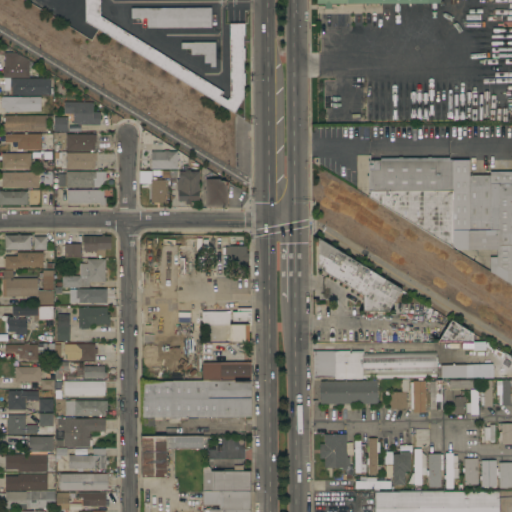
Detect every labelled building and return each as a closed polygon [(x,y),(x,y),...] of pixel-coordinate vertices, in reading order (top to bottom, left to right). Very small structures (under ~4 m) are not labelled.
[(98,0),(99,16),(222,92),(220,96),(226,101),(229,96),(229,24),(244,24),(244,36),(242,36),(242,46),(244,46),(244,61),(242,61),(242,73),(243,73),(243,86),(242,86),(242,98),(233,113),(97,29),(84,22),(84,0),(98,0)] [(330,4),(330,9),(324,9),(323,4),(316,4),(315,0),(438,0),(439,3),(330,4)] [(210,8),(210,28),(146,28),(146,18),(130,18),(130,8),(210,8)] [(214,42),(214,67),(209,67),(209,63),(203,63),(203,55),(190,55),(190,49),(180,49),(180,43),(214,42)] [(28,77),(2,77),(2,68),(3,68),(3,53),(14,53),(28,61),(28,77)] [(50,79),(50,89),(52,89),(52,96),(47,96),(47,95),(40,95),(9,95),(9,79),(50,79)] [(0,97),(40,97),(40,112),(3,112),(3,108),(0,108),(0,97)] [(72,123),(72,113),(63,113),(63,102),(92,103),(92,113),(99,113),(99,125),(77,125),(72,123)] [(44,116),(44,131),(1,131),(1,124),(3,124),(3,116),(44,116)] [(67,118),(67,131),(52,131),(53,117),(67,118)] [(40,134),(40,150),(16,150),(16,142),(4,142),(4,134),(40,134)] [(95,135),(95,143),(93,143),(93,151),(65,151),(65,135),(95,135)] [(150,169),(150,152),(162,152),(164,151),(167,151),(169,152),(176,152),(176,155),(178,155),(178,159),(176,159),(176,169),(150,169)] [(30,153),(30,168),(1,168),(1,154),(30,153)] [(95,153),(95,161),(93,161),(93,169),(59,169),(59,165),(65,165),(65,153),(95,153)] [(367,197),(367,161),(378,161),(378,157),(448,157),(448,159),(468,160),(468,176),(468,231),(451,231),(451,248),(367,197)] [(198,201),(190,201),(190,205),(184,205),(184,201),(176,201),(176,191),(176,180),(178,180),(178,172),(184,172),(184,170),(189,170),(189,172),(198,172),(198,201)] [(22,173),(22,172),(35,172),(35,173),(38,173),(38,188),(22,188),(22,187),(1,188),(1,173),(22,173)] [(105,172),(105,179),(102,182),(100,185),(99,188),(65,188),(65,187),(57,187),(57,174),(65,174),(65,172),(105,172)] [(468,176),(489,175),(489,172),(511,172),(511,271),(505,272),(497,266),(497,250),(468,250),(468,231),(468,176)] [(204,179),(219,179),(219,181),(224,181),(224,185),(226,185),(226,207),(205,207),(204,179)] [(150,180),(165,180),(165,186),(168,186),(168,201),(165,201),(165,203),(150,203),(150,180)] [(103,190),(103,198),(105,198),(105,205),(98,205),(98,203),(66,204),(66,190),(103,190)] [(0,191),(26,191),(26,205),(0,205),(0,191)] [(201,232),(201,246),(182,246),(182,232),(201,232)] [(16,235),(16,234),(19,234),(19,235),(30,235),(30,236),(31,236),(31,238),(30,238),(30,250),(4,250),(4,235),(16,235)] [(94,236),(100,236),(100,235),(103,235),(103,236),(109,237),(109,249),(103,249),(103,257),(94,257),(95,252),(82,251),(82,236),(94,236)] [(46,237),(46,250),(32,250),(33,237),(46,237)] [(401,290),(387,312),(362,312),(362,296),(317,268),(317,238),(401,290)] [(145,242),(154,242),(154,247),(160,247),(160,242),(167,243),(167,249),(171,249),(171,251),(177,251),(177,274),(166,274),(166,263),(145,263),(145,242)] [(79,244),(79,258),(63,258),(63,244),(79,244)] [(245,246),(245,253),(248,253),(248,262),(245,262),(245,269),(227,269),(227,255),(224,255),(224,247),(227,247),(227,246),(245,246)] [(17,267),(17,269),(3,269),(4,256),(16,256),(16,253),(42,253),(42,267),(17,267)] [(104,282),(88,282),(88,287),(61,287),(61,276),(77,276),(77,263),(86,263),(86,259),(104,259),(104,282)] [(1,297),(1,279),(2,279),(2,270),(12,270),(12,278),(36,278),(36,297),(1,297)] [(52,305),(37,304),(37,290),(41,290),(41,278),(38,278),(38,273),(42,273),(42,270),(53,271),(52,291),(52,305)] [(68,303),(68,289),(75,290),(75,289),(105,289),(105,303),(68,303)] [(33,320),(33,316),(11,316),(11,307),(37,306),(37,307),(51,306),(52,320),(33,320)] [(106,307),(106,314),(108,314),(108,324),(89,325),(89,326),(87,326),(87,329),(79,329),(79,327),(77,327),(77,308),(106,307)] [(228,324),(231,324),(231,312),(237,312),(237,308),(250,308),(250,325),(248,325),(248,343),(229,343),(228,325),(228,324)] [(201,326),(201,311),(228,311),(228,324),(228,325),(201,326)] [(55,341),(55,326),(56,326),(56,317),(65,317),(65,327),(68,327),(68,341),(55,341)] [(25,335),(14,335),(14,332),(7,332),(6,320),(9,320),(9,318),(12,318),(12,320),(14,320),(14,318),(16,318),(16,319),(25,319),(25,335)] [(450,320),(472,334),(472,341),(437,341),(450,320)] [(37,360),(27,360),(27,359),(18,359),(18,355),(15,355),(15,352),(4,352),(4,345),(23,345),(23,343),(27,343),(27,345),(37,345),(37,360)] [(435,343),(419,343),(419,352),(396,351),(396,356),(435,357),(435,343)] [(65,360),(65,355),(63,355),(63,344),(94,344),(94,349),(96,349),(96,354),(93,354),(93,360),(65,360)] [(435,375),(361,378),(361,379),(334,380),(334,378),(312,378),(311,350),(350,348),(350,353),(361,353),(361,354),(434,352),(435,375)] [(67,362),(67,370),(65,370),(65,373),(61,373),(61,380),(54,380),(54,362),(67,362)] [(201,363),(249,363),(249,379),(201,380),(201,363)] [(439,365),(439,378),(483,377),(483,365),(439,365)] [(82,379),(82,366),(103,366),(103,373),(106,373),(106,377),(103,377),(103,379),(82,379)] [(39,367),(39,382),(14,382),(14,367),(39,367)] [(40,390),(40,380),(53,380),(53,390),(40,390)] [(448,389),(448,380),(475,381),(475,389),(448,389)] [(63,396),(63,381),(103,382),(103,396),(63,396)] [(141,418),(140,418),(140,382),(206,381),(206,382),(250,381),(250,417),(153,418),(153,436),(141,436),(141,418)] [(319,404),(319,382),(376,381),(377,404),(319,404)] [(424,413),(412,413),(412,409),(409,409),(409,383),(412,383),(412,381),(424,381),(424,413)] [(441,410),(434,410),(434,409),(429,409),(428,381),(434,381),(440,381),(441,410)] [(490,406),(483,407),(483,406),(478,406),(478,388),(483,388),(483,381),(490,381),(490,406)] [(508,405),(498,405),(498,395),(495,395),(495,381),(508,381),(508,405)] [(477,415),(470,415),(470,413),(465,413),(464,403),(469,403),(469,390),(476,390),(477,415)] [(7,410),(7,402),(6,402),(6,398),(7,398),(7,391),(24,391),(37,391),(37,400),(25,400),(25,399),(24,399),(24,410),(7,410)] [(405,392),(405,409),(389,409),(389,404),(388,404),(388,401),(389,401),(389,392),(405,392)] [(453,414),(453,398),(464,397),(464,401),(462,401),(462,414),(453,414)] [(52,399),(52,412),(38,412),(38,410),(36,410),(36,401),(38,401),(38,399),(52,399)] [(73,416),(73,401),(106,401),(106,411),(103,411),(103,416),(73,416)] [(52,414),(51,426),(51,432),(45,432),(45,427),(37,426),(38,414),(52,414)] [(24,415),(24,427),(25,427),(25,425),(36,425),(36,434),(6,434),(6,427),(6,422),(7,422),(7,415),(24,415)] [(87,419),(87,418),(103,418),(103,431),(88,431),(88,435),(89,435),(89,440),(88,440),(88,447),(62,446),(62,430),(56,430),(56,418),(87,419)] [(511,444),(500,444),(500,441),(498,441),(498,432),(500,432),(500,429),(497,429),(497,424),(511,424),(511,444)] [(493,441),(483,441),(483,428),(488,428),(488,425),(493,425),(493,441)] [(345,434),(345,455),(346,455),(346,457),(348,457),(348,466),(346,466),(346,468),(345,468),(345,470),(341,470),(341,468),(323,468),(323,459),(318,459),(318,444),(323,444),(323,434),(345,434)] [(201,436),(201,448),(165,449),(165,477),(140,478),(140,436),(141,436),(153,436),(201,436)] [(28,437),(39,437),(51,437),(51,452),(46,452),(46,454),(28,454),(28,452),(28,437)] [(367,473),(366,438),(376,438),(376,473),(367,473)] [(353,441),(359,441),(359,445),(363,445),(363,455),(364,455),(364,472),(359,472),(360,473),(353,473),(353,441)] [(420,449),(420,452),(425,456),(425,475),(420,475),(420,485),(413,485),(413,484),(406,484),(411,473),(413,473),(413,449),(420,449)] [(391,455),(399,454),(399,452),(408,452),(409,471),(403,471),(404,485),(392,485),(391,455)] [(444,479),(442,479),(442,475),(444,475),(444,453),(451,453),(451,456),(456,456),(456,468),(457,468),(457,478),(452,478),(452,488),(444,488),(444,479)] [(427,476),(425,476),(425,470),(427,470),(427,454),(439,454),(439,455),(442,455),(442,470),(439,470),(440,487),(427,487),(427,476)] [(46,455),(46,472),(16,472),(16,470),(4,470),(4,455),(46,455)] [(104,455),(104,469),(96,469),(67,469),(67,455),(104,455)] [(463,472),(461,472),(461,468),(463,468),(463,459),(476,459),(477,485),(463,485),(463,472)] [(494,460),(495,468),(496,468),(496,475),(495,476),(495,487),(486,487),(487,488),(482,488),(482,487),(480,487),(480,480),(479,480),(478,476),(480,476),(480,461),(494,460)] [(511,488),(498,488),(498,478),(497,478),(497,472),(497,463),(511,462),(511,466),(511,474),(511,488)] [(202,491),(201,471),(249,471),(249,491),(202,491)] [(4,476),(16,476),(17,474),(19,475),(19,474),(46,474),(46,491),(4,490),(4,476)] [(106,474),(106,490),(59,490),(59,474),(106,474)] [(378,489),(378,491),(373,491),(373,489),(354,489),(354,481),(365,481),(365,478),(375,478),(375,481),(389,481),(389,489),(378,489)] [(25,492),(25,493),(29,493),(29,492),(53,491),(54,507),(45,507),(45,508),(25,508),(25,509),(4,509),(4,492),(25,492)] [(218,499),(212,499),(212,506),(202,506),(202,491),(249,491),(249,510),(218,510),(218,499)] [(511,511),(374,511),(374,492),(511,491),(511,511)] [(104,493),(104,506),(81,506),(81,498),(77,498),(77,493),(104,493)] [(66,494),(66,509),(54,509),(54,497),(56,497),(56,495),(66,494)]
